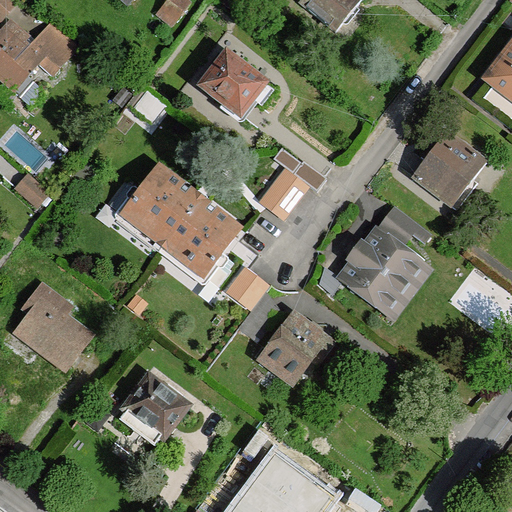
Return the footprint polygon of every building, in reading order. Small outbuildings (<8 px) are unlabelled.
[(21,4),(16,0),(0,0),(0,26),(1,27),(21,4)] [(114,0),(128,12),(138,0),(114,0)] [(189,5),(182,0),(173,0),(165,12),(176,21),(189,5)] [(362,0),(307,0),(303,6),(338,34),(364,1),(362,0)] [(50,31),(28,56),(40,68),(44,63),(57,75),(75,54),(50,31)] [(4,35),(0,38),(0,87),(12,98),(40,68),(28,56),(4,35)] [(511,51),(489,82),(511,98),(511,51)] [(229,56),(204,89),(242,118),(266,86),(229,56)] [(449,135),(415,180),(453,210),(487,165),(449,135)] [(316,192),(326,178),(304,164),(294,176),(310,188),(316,192)] [(196,197),(161,169),(123,219),(139,232),(143,227),(167,246),(190,215),(185,212),(196,197)] [(294,176),(287,171),(263,204),(286,222),(310,188),(294,176)] [(50,196),(30,178),(19,190),(39,208),(50,196)] [(415,234),(427,243),(436,231),(397,203),(382,225),(408,243),(415,234)] [(195,219),(190,215),(167,246),(191,264),(188,269),(204,281),(236,239),(242,231),(206,204),(195,219)] [(379,233),(342,280),(386,314),(422,266),(379,233)] [(270,288),(247,271),(230,293),(253,311),(267,292),(270,288)] [(32,316),(18,334),(66,371),(91,339),(65,319),(72,309),(44,286),(25,310),(32,316)] [(267,292),(253,311),(238,329),(258,343),(282,313),(267,292)] [(296,315),(260,362),(294,387),(313,363),(319,367),(336,345),(296,315)] [(150,380),(126,412),(165,440),(188,408),(150,380)] [(271,469),(247,500),(262,511),(290,511),(304,493),(271,469)] [(385,511),(372,502),(364,511),(385,511)]
